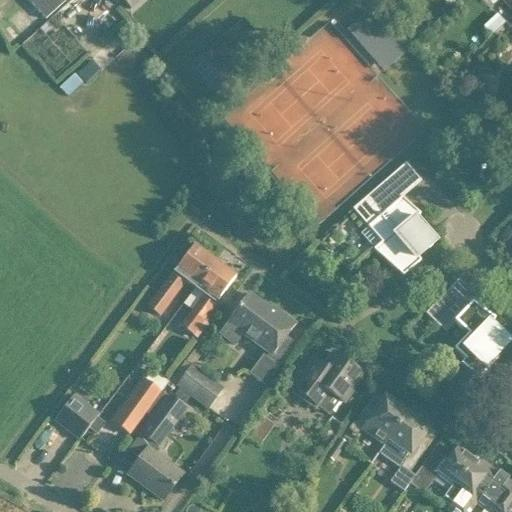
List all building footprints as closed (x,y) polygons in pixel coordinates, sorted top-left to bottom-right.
[(27,0),(44,20),(67,0),(27,0)] [(121,0),(131,12),(144,0),(121,0)] [(511,0),(502,0),(503,1),(511,11),(511,0)] [(366,39),(363,42),(375,55),(378,52),(390,66),(405,53),(369,13),(355,26),(366,39)] [(226,56),(232,63),(248,49),(242,42),(226,56)] [(59,88),(68,97),(82,84),(74,75),(59,88)] [(435,242),(415,219),(420,215),(401,199),(398,202),(384,185),(353,211),(381,243),(373,250),(403,277),(420,261),(417,258),(435,242)] [(185,282),(195,289),(215,262),(194,247),(148,308),(158,315),(159,317),(185,282)] [(215,262),(195,289),(205,297),(181,328),(196,339),(206,325),(202,322),(235,278),(215,262)] [(248,295),(219,334),(235,346),(243,336),(265,353),(263,356),(279,368),(296,345),(286,338),(295,325),(279,313),(277,316),(248,295)] [(495,358),(508,344),(489,326),(494,321),(472,304),(463,313),(445,296),(427,314),(446,332),(454,323),(468,336),(453,351),(464,361),(459,367),(478,381),(497,361),(495,358)] [(205,335),(198,343),(205,349),(207,350),(213,341),(205,335)] [(289,387),(328,415),(339,401),(342,403),(362,375),(333,354),(324,367),(314,360),(304,375),(300,372),(289,387)] [(191,398),(207,411),(223,390),(200,372),(185,361),(170,381),(177,386),(191,398)] [(110,423),(128,436),(160,391),(142,378),(110,423)] [(363,430),(384,445),(406,413),(384,398),(381,403),(376,399),(378,397),(374,394),(363,411),(348,430),(358,437),(363,430)] [(54,422),(79,441),(99,416),(73,396),(54,422)] [(129,451),(140,459),(128,475),(163,502),(182,476),(153,454),(157,448),(186,409),(169,396),(140,435),(141,435),(129,451)] [(409,474),(437,434),(434,432),(433,435),(427,431),(432,425),(410,409),(406,414),(406,413),(384,445),(379,453),(409,474)] [(254,447),(270,427),(258,417),(242,437),(254,447)] [(327,458),(333,463),(346,444),(340,440),(327,458)] [(472,460),(457,448),(438,473),(452,484),(440,500),(448,506),(445,510),(447,511),(470,511),(475,505),(484,511),(511,511),(511,484),(475,456),(472,460)]
